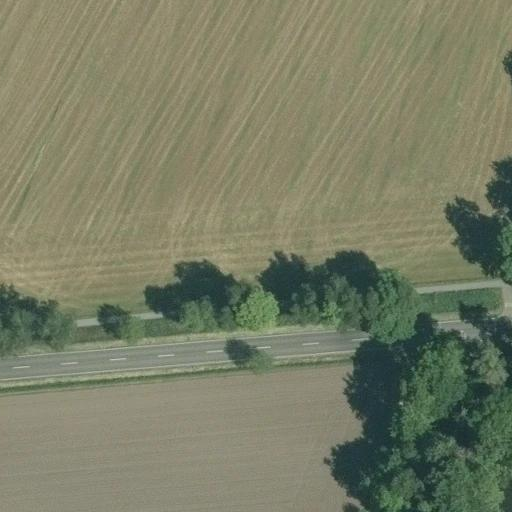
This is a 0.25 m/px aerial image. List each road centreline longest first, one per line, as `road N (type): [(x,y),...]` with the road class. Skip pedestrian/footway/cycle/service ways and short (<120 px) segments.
road 1 (tertiary): [(511,327),(0,370)]
road 2 (track): [(435,333),(433,379),(382,511)]
